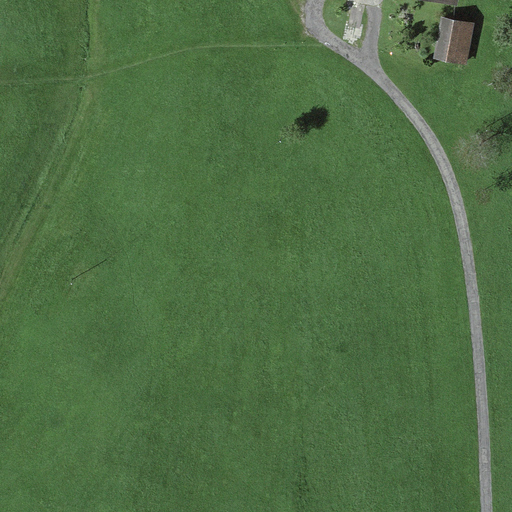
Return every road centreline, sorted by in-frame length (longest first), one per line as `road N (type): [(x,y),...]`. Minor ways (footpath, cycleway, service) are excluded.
road 1 (track): [(487,511),(470,269),(454,193),(422,126),(309,21),(143,47)]
road 2 (track): [(0,72),(143,47)]
